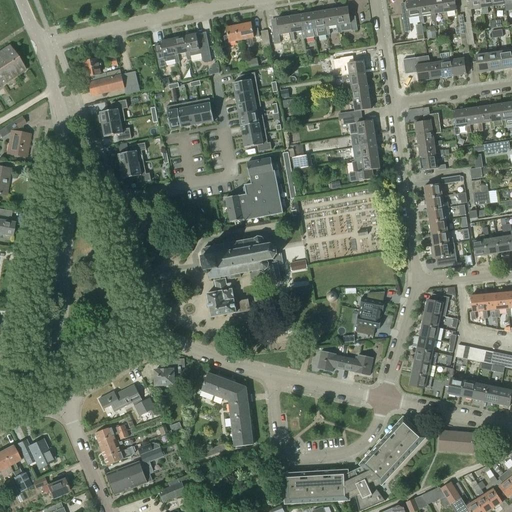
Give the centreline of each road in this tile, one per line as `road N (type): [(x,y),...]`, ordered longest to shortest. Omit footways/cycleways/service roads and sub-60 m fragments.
road 1 (tertiary): [(64,395),(60,303),(69,172)]
road 2 (residential): [(384,397),(380,417),(353,448),(292,458),(280,449),(275,376)]
road 3 (residential): [(40,46),(243,0)]
road 4 (residential): [(214,79),(225,176),(125,194)]
road 5 (residential): [(417,281),(390,102)]
road 6 (residential): [(153,336),(156,304),(116,199)]
road 7 (residential): [(511,426),(384,397)]
road 8 (tertiary): [(40,46),(65,127),(69,172)]
road 9 (residential): [(275,376),(153,336)]
road 10 (tertiary): [(108,511),(64,395)]
road 11 (residential): [(390,102),(511,85)]
road 12 (residential): [(384,397),(417,281)]
